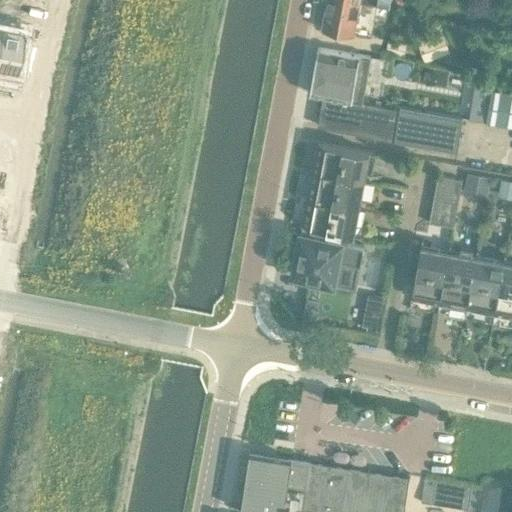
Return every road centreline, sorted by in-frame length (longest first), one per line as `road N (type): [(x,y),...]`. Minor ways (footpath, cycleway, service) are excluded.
road 1 (unclassified): [(299,0),(237,345)]
road 2 (tertiary): [(511,394),(237,345)]
road 3 (residential): [(0,301),(237,345)]
road 4 (tertiary): [(237,345),(205,511)]
